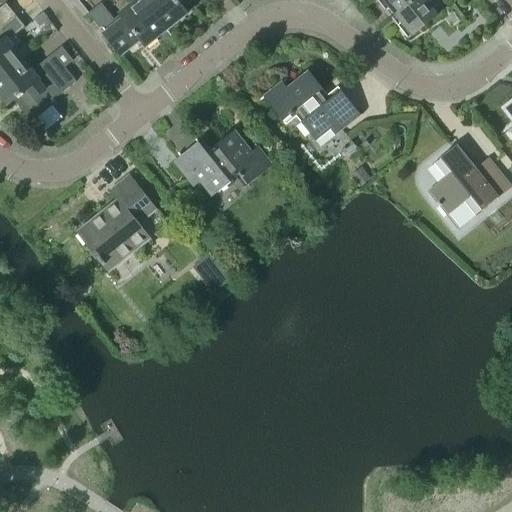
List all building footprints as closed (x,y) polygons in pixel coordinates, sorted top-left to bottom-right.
[(166,31),(141,0),(135,0),(118,14),(119,15),(113,19),(100,4),(87,14),(103,35),(119,55),(139,40),(145,48),(166,31)] [(141,0),(166,31),(187,14),(181,7),(189,0),(141,0)] [(376,0),(385,11),(388,8),(395,16),(414,0),(376,0)] [(425,0),(414,0),(395,16),(401,24),(398,26),(408,40),(438,16),(425,0)] [(0,28),(15,16),(6,4),(0,8),(0,28)] [(0,77),(22,59),(8,41),(25,28),(15,16),(0,28),(0,77)] [(22,59),(0,77),(0,98),(6,107),(17,98),(24,107),(21,109),(31,122),(31,123),(52,106),(50,103),(76,82),(65,68),(73,61),(62,47),(32,71),(22,59)] [(344,88),(331,99),(309,71),(288,89),(283,83),(286,81),(286,80),(264,98),(285,124),(296,116),(316,141),(317,141),(316,140),(337,124),(342,130),(361,114),(356,108),(359,106),(358,105),(355,107),(342,91),(345,89),(344,88)] [(174,161),(189,180),(195,175),(212,196),(211,196),(211,197),(236,177),(245,188),(272,166),(274,169),(275,168),(255,144),(254,145),(257,147),(251,152),(234,130),(206,152),(196,139),(195,140),(197,143),(181,156),(179,153),(178,154),(180,156),(174,161)] [(445,177),(429,190),(436,200),(435,201),(447,216),(449,215),(465,202),(476,215),(511,187),(488,158),(475,169),(456,146),(434,163),(445,177)] [(104,211),(77,232),(108,271),(111,269),(106,263),(129,245),(134,251),(150,238),(138,223),(156,209),(129,176),(111,191),(119,201),(105,213),(104,211)] [(210,254),(193,267),(213,292),(230,279),(210,254)]
